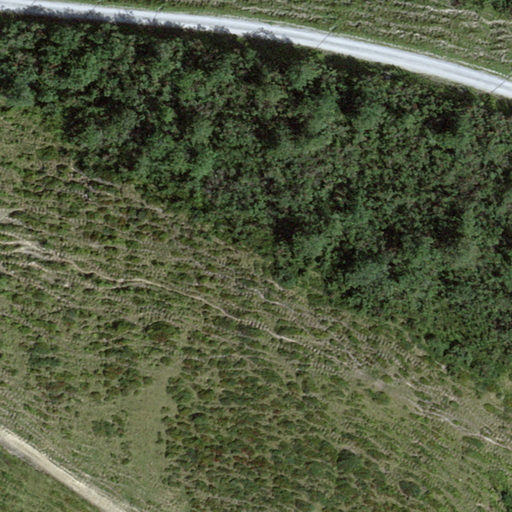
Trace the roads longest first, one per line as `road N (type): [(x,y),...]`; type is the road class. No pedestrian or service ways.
road 1 (track): [(511,76),(350,35),(61,0)]
road 2 (track): [(0,430),(65,463),(126,511)]
